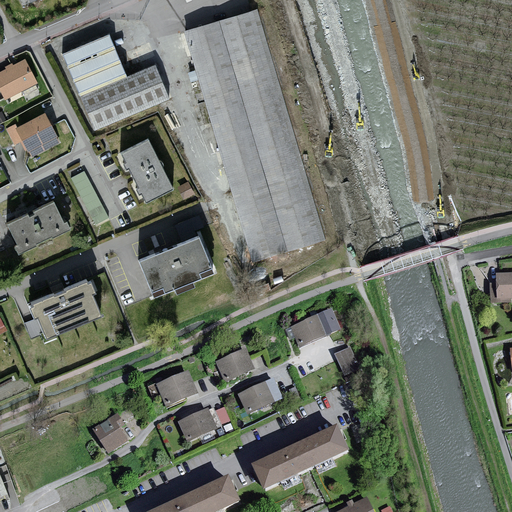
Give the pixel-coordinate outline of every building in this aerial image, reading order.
[(258,10),(185,31),(253,263),(326,242),(258,10)] [(109,38),(66,56),(97,131),(172,100),(157,65),(125,78),(116,56),(109,38)] [(39,84),(27,60),(15,66),(13,63),(6,67),(7,69),(0,73),(0,90),(6,101),(39,84)] [(47,114),(17,129),(30,153),(48,145),(55,147),(61,144),(47,114)] [(151,140),(124,153),(128,162),(125,164),(127,169),(131,167),(141,187),(138,188),(141,194),(144,193),(148,201),(174,188),(151,140)] [(85,171),(71,179),(96,226),(110,219),(85,171)] [(188,181),(177,187),(184,200),(195,194),(188,181)] [(30,214),(10,224),(20,245),(16,247),(20,254),(39,246),(38,243),(54,236),(56,238),(73,230),(70,222),(66,223),(56,202),(35,212),(37,215),(32,217),(30,214)] [(201,237),(141,260),(153,291),(164,287),(166,292),(203,278),(202,274),(214,269),(201,237)] [(511,275),(499,276),(499,281),(491,281),(491,305),(511,304),(511,275)] [(41,317),(49,338),(104,317),(95,293),(99,292),(94,280),(68,290),(70,293),(57,298),(56,295),(31,305),(36,318),(41,317)] [(292,330),(301,351),(345,333),(336,312),(292,330)] [(352,350),(337,357),(344,373),(359,366),(352,350)] [(257,374),(249,352),(217,364),(226,386),(257,374)] [(201,397),(192,375),(160,388),(159,386),(150,389),(155,401),(163,398),(168,411),(201,397)] [(286,402),(276,382),(241,398),(251,419),(286,402)] [(298,389),(290,392),(294,402),(303,398),(298,389)] [(222,432),(213,411),(180,425),(189,446),(222,432)] [(230,423),(227,414),(220,416),(223,425),(230,423)] [(136,441),(121,418),(96,433),(111,457),(136,441)] [(341,425),(254,464),(265,489),(352,450),(341,425)] [(231,475),(148,511),(219,511),(243,501),(231,475)] [(345,511),(375,511),(369,500),(357,506),(355,503),(349,506),(351,509),(345,511)]
